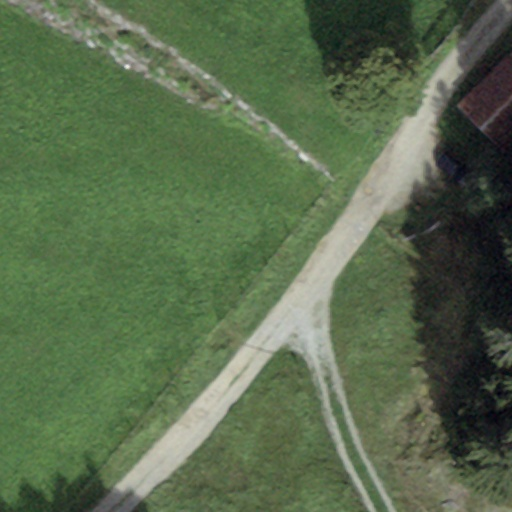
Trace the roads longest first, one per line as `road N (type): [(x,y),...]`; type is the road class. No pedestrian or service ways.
road 1 (track): [(302,303),(444,87),(511,11)]
road 2 (track): [(116,511),(154,479),(302,303)]
road 3 (track): [(380,511),(335,409),(302,303)]
